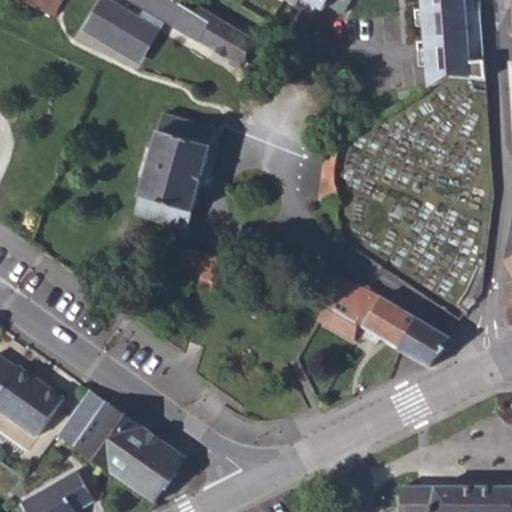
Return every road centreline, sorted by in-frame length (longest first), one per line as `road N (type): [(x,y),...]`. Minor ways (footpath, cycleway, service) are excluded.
road 1 (residential): [(0,297),(254,484)]
road 2 (tertiary): [(254,484),(511,357)]
